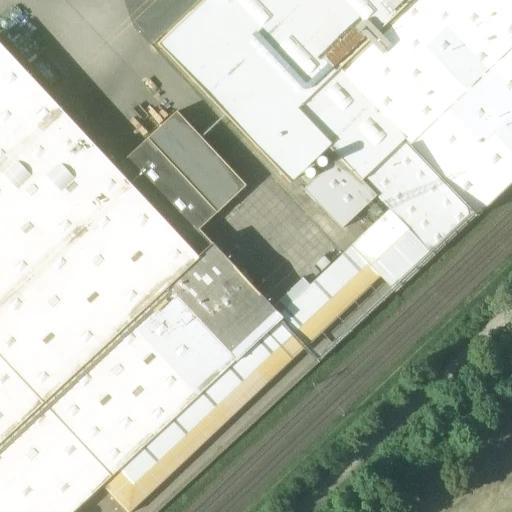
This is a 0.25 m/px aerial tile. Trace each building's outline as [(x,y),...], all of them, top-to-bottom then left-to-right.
[(204,0),(196,8),(295,112),(339,70),(396,16),(385,4),(388,0),(204,0)] [(511,0),(388,0),(385,4),(396,16),(339,70),(355,87),(474,212),(511,175),(511,0)] [(199,258),(0,45),(0,357),(112,477),(236,360),(168,287),(199,258)] [(339,70),(295,112),(311,129),(355,87),(339,70)] [(355,87),(311,129),(339,158),(339,157),(377,196),(390,210),(419,241),(430,253),(474,212),(355,87)] [(339,158),(304,190),(342,230),(377,196),(339,157),(339,158)] [(281,319),(236,360),(112,477),(102,486),(126,511),(132,511),(381,278),(419,241),(390,210),(286,308),(279,301),(271,309),(281,319)] [(419,241),(381,278),(392,289),(430,253),(419,241)] [(271,309),(212,246),(199,258),(168,287),(236,360),(281,319),(271,309)] [(112,477),(0,357),(0,511),(74,511),(102,486),(112,477)]
